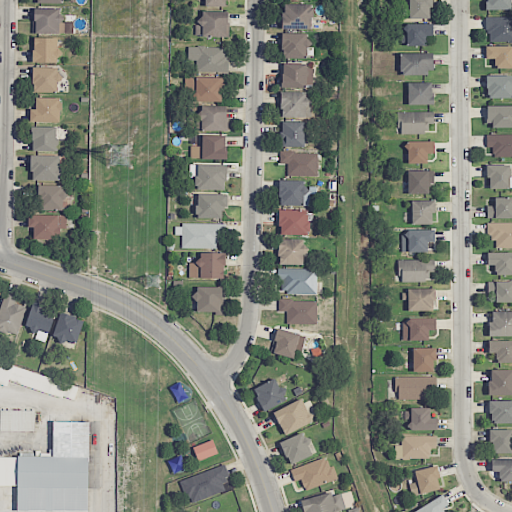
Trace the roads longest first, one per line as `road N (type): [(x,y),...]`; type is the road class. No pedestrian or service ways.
road 1 (residential): [(460,0),(464,459),(470,484),(487,503)]
road 2 (residential): [(208,383),(230,359),(246,305),(254,0)]
road 3 (residential): [(271,511),(236,423),(160,329),(118,303),(0,261)]
road 4 (residential): [(9,0),(4,263)]
